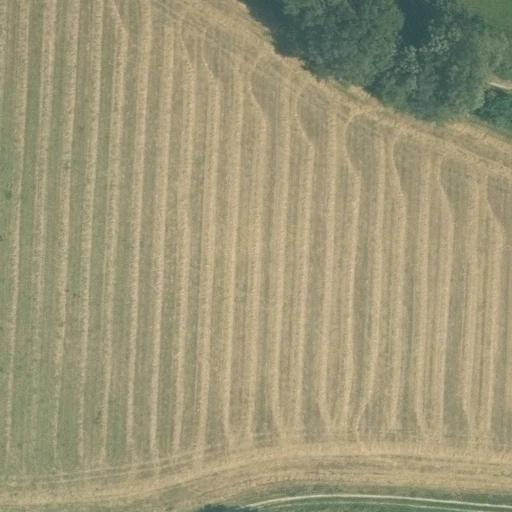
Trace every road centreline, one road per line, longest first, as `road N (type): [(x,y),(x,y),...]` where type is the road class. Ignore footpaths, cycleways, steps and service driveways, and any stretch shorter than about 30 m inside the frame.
road 1 (track): [(511,508),(324,496),(238,511)]
road 2 (track): [(511,90),(403,42),(342,0)]
